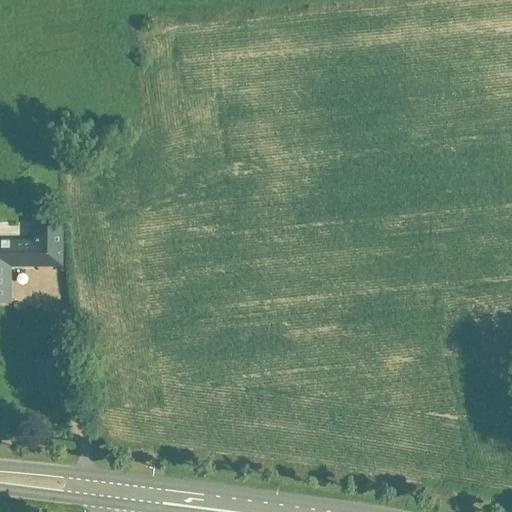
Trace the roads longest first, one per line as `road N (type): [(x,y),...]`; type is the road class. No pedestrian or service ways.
road 1 (secondary): [(145,496),(0,477)]
road 2 (secondary): [(289,511),(145,496)]
